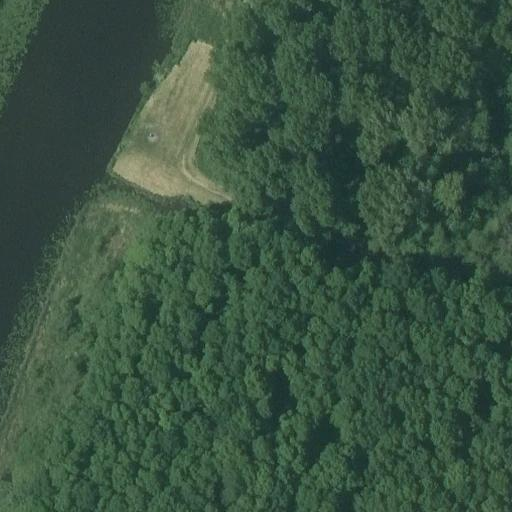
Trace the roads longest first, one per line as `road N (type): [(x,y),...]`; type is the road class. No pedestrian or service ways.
road 1 (track): [(21,511),(133,230),(358,273),(365,242),(212,195),(187,179),(181,164),(180,149),(251,0)]
road 2 (track): [(295,511),(379,306),(358,273),(511,313)]
road 3 (track): [(365,242),(435,149),(496,0)]
road 4 (track): [(273,0),(215,135),(212,195)]
